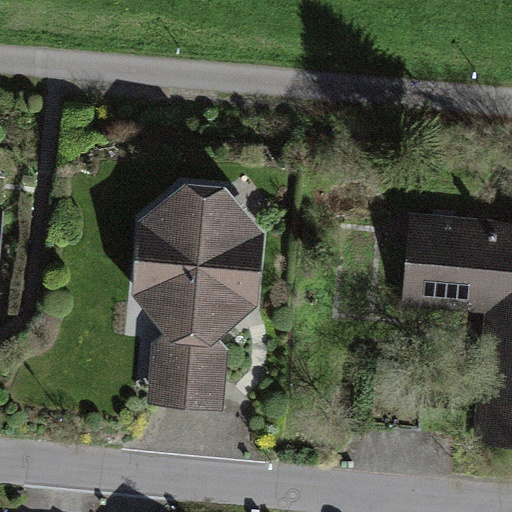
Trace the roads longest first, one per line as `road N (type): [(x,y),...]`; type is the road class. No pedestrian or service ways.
road 1 (residential): [(511,511),(0,459)]
road 2 (track): [(0,57),(511,104)]
